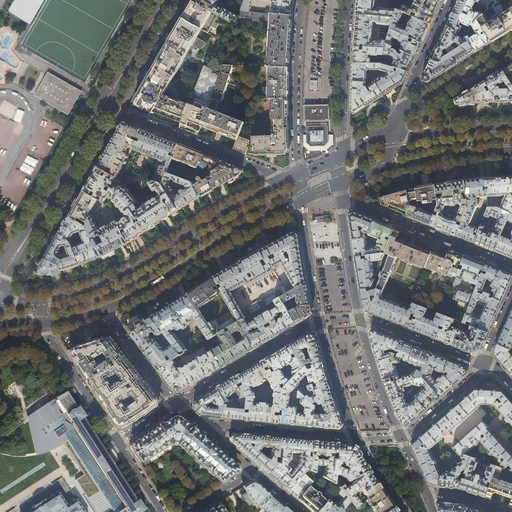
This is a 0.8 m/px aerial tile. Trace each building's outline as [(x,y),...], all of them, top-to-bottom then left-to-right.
[(193,0),(193,1),(217,15),(235,25),(238,18),(239,15),(225,7),(224,8),(223,8),(222,8),(222,9),(216,5),(219,1),(219,0),(193,0)] [(243,0),(240,11),(250,12),(251,0),(263,0),(274,1),(273,8),(272,8),(271,9),(271,14),(292,16),(293,5),(293,0),(243,0)] [(357,0),(356,14),(394,19),(396,10),(391,10),(391,9),(379,8),(379,9),(378,10),(374,9),(375,0),(357,0)] [(415,14),(416,15),(417,14),(418,15),(416,18),(430,25),(434,16),(440,2),(435,0),(415,0),(416,0),(412,9),(410,9),(408,8),(404,6),(403,6),(401,11),(404,13),(412,16),(413,15),(412,14),(413,12),(415,13),(415,14)] [(473,10),(472,9),(476,2),(471,0),(457,0),(449,19),(446,26),(453,30),(454,30),(454,31),(458,33),(459,33),(461,29),(461,28),(462,27),(461,27),(461,26),(460,25),(461,23),(462,24),(467,26),(468,27),(469,26),(470,26),(471,25),(472,26),(477,20),(482,15),(482,14),(477,12),(476,12),(475,12),(473,12),(474,11),(473,10)] [(208,32),(217,15),(193,1),(188,8),(183,18),(185,19),(201,29),(208,32)] [(397,9),(396,10),(394,19),(392,26),(391,29),(408,37),(410,35),(414,37),(413,39),(422,43),(425,35),(430,25),(416,18),(413,17),(411,20),(410,20),(405,29),(399,26),(398,23),(404,13),(401,11),(397,9)] [(488,24),(482,15),(477,20),(491,42),(498,38),(511,28),(511,12),(510,10),(488,24)] [(271,14),(250,12),(240,11),(239,15),(238,18),(272,22),(268,67),(288,68),(288,59),(290,36),(290,33),(292,16),(271,14)] [(392,26),(394,19),(356,14),(354,31),(353,47),(385,49),(387,44),(387,41),(376,40),(374,42),(371,41),(373,22),(376,22),(378,25),(392,26)] [(197,37),(201,29),(185,19),(177,32),(150,80),(139,97),(134,106),(143,109),(153,113),(154,111),(161,114),(172,119),(182,122),(189,104),(164,94),(192,45),(200,49),(203,46),(204,44),(205,42),(197,37)] [(491,42),(477,20),(472,26),(477,33),(476,36),(475,36),(472,37),(472,38),(470,39),(468,36),(466,38),(475,52),(484,47),(491,42)] [(446,26),(443,32),(434,53),(427,66),(422,78),(427,82),(448,69),(475,52),(466,38),(464,39),(458,36),(458,37),(457,35),(458,33),(454,31),(454,30),(453,30),(446,26)] [(391,29),(389,36),(387,41),(387,44),(391,46),(392,43),(391,43),(393,39),(399,42),(399,43),(402,44),(401,45),(401,46),(402,47),(401,50),(402,51),(415,57),(418,52),(422,43),(413,39),(412,42),(411,42),(409,41),(410,38),(408,37),(391,29)] [(393,47),(391,46),(387,44),(385,49),(383,55),(383,56),(389,56),(394,58),(394,59),(394,60),(394,61),(393,65),(393,66),(393,67),(409,72),(412,64),(415,57),(402,51),(402,52),(403,52),(401,55),(399,54),(397,50),(395,49),(393,50),(393,49),(393,47)] [(383,55),(385,49),(353,47),(353,56),(352,63),(371,63),(371,59),(370,59),(370,55),(378,56),(378,55),(383,55)] [(380,64),(371,63),(352,63),(352,72),(351,82),(367,82),(367,72),(368,71),(369,70),(379,70),(380,64)] [(381,64),(380,64),(379,70),(387,73),(388,74),(385,76),(384,75),(379,79),(380,79),(375,82),(383,95),(386,93),(404,82),(405,80),(409,72),(393,67),(385,65),(381,64)] [(511,64),(503,71),(511,84),(511,83),(511,64)] [(204,65),(189,104),(182,122),(179,128),(188,131),(198,135),(201,125),(204,117),(200,116),(201,114),(205,115),(213,96),(212,96),(219,74),(204,65)] [(222,65),(219,74),(212,96),(213,96),(205,115),(204,117),(201,125),(218,132),(237,140),(240,132),(244,122),(215,111),(218,101),(221,102),(233,65),(222,65)] [(268,67),(258,67),(249,66),(239,66),(239,70),(269,72),(269,99),(272,99),(287,99),(288,85),(288,68),(268,67)] [(496,73),(484,81),(487,86),(490,90),(494,98),(494,102),(504,101),(511,100),(511,85),(511,84),(503,71),(502,70),(496,73)] [(61,111),(68,115),(82,91),(75,87),(58,77),(48,72),(34,96),(44,101),(61,111)] [(485,88),(487,86),(484,81),(469,91),(456,99),(455,100),(457,104),(458,105),(474,103),(494,102),(494,98),(490,90),(487,92),(485,88)] [(367,87),(367,82),(351,82),(351,102),(350,113),(353,115),(368,105),(383,95),(375,82),(372,84),(371,82),(368,84),(369,86),(371,91),(370,92),(367,87)] [(272,120),(287,120),(287,110),(288,99),(287,99),(272,99),(272,120)] [(4,112),(11,117),(17,108),(10,103),(4,112)] [(304,116),(304,121),(305,121),(306,121),(306,124),(306,126),(306,135),(307,142),(311,146),(317,146),(324,146),(328,142),(328,135),(328,126),(328,123),(328,121),(329,121),(329,105),(327,105),(323,105),(320,105),(312,105),(307,105),(304,105),(304,116)] [(287,120),(272,120),(273,136),(252,137),(253,146),(249,146),(250,155),(262,154),(262,153),(288,152),(287,137),(287,128),(287,120)] [(133,148),(141,129),(123,122),(112,141),(97,167),(116,177),(116,178),(123,163),(125,164),(126,161),(125,161),(127,157),(128,155),(128,154),(128,153),(127,152),(130,147),(133,148)] [(159,136),(141,129),(133,148),(132,150),(164,162),(163,165),(160,166),(154,181),(163,184),(167,173),(172,159),(178,144),(159,136)] [(252,137),(240,132),(237,140),(234,149),(240,152),(246,154),(252,137)] [(307,142),(306,135),(304,135),(304,145),(308,149),(327,149),(331,145),(330,135),(328,135),(328,142),(324,146),(317,146),(311,146),(307,142)] [(186,147),(178,144),(172,159),(197,169),(197,168),(203,153),(186,147)] [(230,180),(238,175),(238,174),(240,173),(241,173),(241,171),(241,170),(241,169),(240,168),(238,167),(218,159),(203,153),(197,168),(202,169),(206,167),(205,164),(205,163),(210,165),(213,166),(212,169),(213,170),(212,171),(212,172),(212,173),(213,173),(213,175),(211,176),(207,178),(208,179),(213,188),(213,189),(230,180)] [(116,193),(120,187),(116,185),(115,185),(114,185),(113,185),(114,184),(113,183),(113,182),(112,181),(113,181),(114,180),(116,177),(97,167),(90,179),(83,190),(98,199),(102,201),(103,201),(104,202),(106,199),(104,198),(105,197),(106,196),(107,194),(110,196),(109,197),(109,198),(110,198),(113,200),(118,195),(116,193)] [(194,186),(192,182),(167,173),(163,184),(162,185),(178,209),(189,203),(200,197),(199,196),(194,186)] [(490,177),(485,178),(487,197),(502,196),(504,197),(503,200),(499,208),(504,210),(508,212),(510,213),(511,214),(511,212),(511,175),(511,176),(503,177),(490,177)] [(198,184),(194,186),(199,196),(206,192),(213,188),(208,179),(204,181),(203,180),(202,179),(201,178),(200,178),(199,178),(198,179),(198,180),(198,181),(199,183),(198,183),(198,184)] [(474,179),(465,180),(466,193),(467,199),(468,208),(462,223),(460,226),(457,236),(463,239),(474,243),(480,228),(470,225),(477,207),(478,207),(478,206),(477,200),(478,200),(479,199),(480,198),(487,197),(485,178),(474,179)] [(162,185),(163,184),(154,181),(152,180),(148,182),(148,183),(148,184),(152,190),(153,191),(154,191),(156,190),(159,194),(158,196),(156,197),(155,197),(153,197),(152,199),(152,200),(148,202),(147,202),(146,202),(144,203),(143,204),(143,206),(138,209),(135,204),(137,203),(137,202),(137,201),(130,192),(130,191),(130,190),(129,189),(128,188),(127,188),(125,188),(121,185),(120,187),(116,193),(118,195),(120,196),(122,197),(123,199),(125,200),(126,202),(137,219),(138,219),(138,218),(139,218),(141,221),(139,222),(145,231),(162,220),(178,209),(162,185)] [(438,199),(438,200),(438,204),(435,212),(430,226),(444,232),(457,236),(460,226),(457,225),(458,221),(462,223),(468,208),(467,199),(465,200),(463,194),(466,193),(465,180),(453,182),(453,181),(448,182),(445,183),(435,185),(437,194),(443,194),(443,197),(443,196),(442,196),(442,197),(442,198),(438,199)] [(425,186),(416,188),(417,200),(418,201),(421,201),(422,201),(422,202),(423,202),(424,202),(424,204),(433,203),(432,200),(438,200),(438,199),(437,194),(435,185),(435,184),(425,186)] [(411,189),(407,190),(409,201),(412,201),(412,200),(415,200),(416,200),(416,201),(417,200),(416,188),(411,189)] [(89,214),(98,199),(83,190),(76,203),(69,216),(77,220),(78,218),(86,222),(92,216),(89,214)] [(409,204),(409,201),(407,190),(395,194),(380,198),(382,205),(394,210),(406,214),(410,206),(409,204)] [(118,195),(113,200),(113,201),(116,204),(116,205),(117,206),(119,207),(120,207),(123,212),(124,213),(126,212),(127,213),(127,214),(127,216),(125,216),(124,217),(123,218),(122,219),(122,220),(122,221),(118,223),(128,242),(128,243),(137,236),(145,231),(139,222),(139,221),(138,222),(139,222),(137,224),(136,222),(136,221),(136,220),(137,219),(126,202),(125,200),(123,199),(122,197),(120,196),(118,195)] [(417,207),(409,204),(410,206),(406,214),(405,216),(409,218),(413,219),(417,209),(417,207)] [(503,212),(504,210),(499,208),(498,207),(488,207),(485,216),(489,218),(490,216),(498,219),(494,230),(496,233),(495,235),(493,234),(493,233),(484,230),(486,226),(482,224),(480,228),(474,243),(483,247),(495,251),(501,235),(502,233),(506,223),(507,221),(510,213),(508,212),(507,215),(504,213),(503,212)] [(419,210),(417,209),(413,219),(420,222),(430,226),(435,212),(432,210),(430,213),(419,209),(419,210)] [(369,234),(374,220),(366,217),(353,212),(348,216),(349,218),(350,228),(352,240),(365,238),(366,238),(365,233),(369,234)] [(511,213),(511,214),(510,213),(507,221),(511,223),(511,237),(511,239),(501,235),(495,251),(499,253),(511,258),(511,213)] [(84,224),(77,220),(69,216),(65,223),(59,233),(66,238),(68,239),(69,240),(72,237),(74,234),(80,231),(85,242),(73,247),(80,265),(89,262),(99,257),(86,227),(85,226),(85,225),(84,225),(84,224)] [(94,217),(92,216),(86,222),(84,224),(84,225),(85,225),(85,226),(86,227),(99,257),(113,250),(128,242),(118,223),(117,220),(99,230),(94,217)] [(385,224),(374,220),(369,234),(368,235),(371,236),(369,240),(374,244),(376,238),(378,239),(378,238),(379,238),(379,239),(378,239),(377,243),(378,243),(376,247),(377,247),(383,253),(385,254),(385,253),(394,230),(395,228),(385,224)] [(394,230),(385,253),(389,255),(388,257),(389,258),(377,288),(384,291),(397,257),(426,268),(432,252),(416,246),(397,239),(399,232),(394,230)] [(272,255),(274,259),(278,266),(282,263),(294,286),(296,288),(299,286),(299,283),(301,282),(302,285),(306,282),(304,273),(301,250),(299,235),(299,234),(298,233),(296,232),(295,232),(294,232),(292,232),(277,240),(268,246),(267,246),(272,255)] [(66,238),(59,233),(52,246),(45,258),(60,267),(61,271),(71,268),(80,265),(73,247),(71,242),(70,240),(69,240),(68,239),(66,238)] [(365,238),(352,240),(353,247),(354,257),(362,256),(366,255),(383,253),(377,247),(367,248),(365,238)] [(245,257),(240,260),(241,260),(236,263),(248,283),(249,285),(275,271),(274,269),(278,267),(278,266),(274,259),(272,260),(270,256),(272,255),(267,246),(263,249),(262,248),(245,257)] [(462,263),(465,256),(452,251),(452,250),(451,252),(449,251),(447,250),(445,254),(444,253),(443,257),(432,252),(426,268),(425,268),(432,271),(433,270),(452,277),(452,276),(456,277),(460,267),(462,263)] [(382,260),(385,254),(383,253),(366,255),(367,258),(362,259),(362,256),(354,257),(357,274),(359,289),(367,288),(367,289),(371,288),(375,279),(373,278),(373,277),(373,276),(374,276),(372,262),(382,260)] [(463,268),(460,267),(456,277),(454,284),(459,286),(462,279),(465,272),(471,274),(472,274),(475,276),(472,283),(477,285),(486,264),(474,259),(465,256),(462,263),(465,264),(463,268)] [(55,272),(61,271),(60,267),(45,258),(40,265),(39,268),(38,269),(38,270),(37,271),(38,274),(49,273),(55,272)] [(222,271),(212,277),(217,285),(219,284),(220,286),(222,285),(223,287),(219,289),(222,293),(236,317),(234,318),(233,317),(220,325),(217,319),(211,323),(218,334),(239,322),(245,318),(247,317),(232,291),(248,283),(236,263),(222,271)] [(496,268),(486,264),(477,285),(475,290),(482,293),(486,281),(489,282),(487,287),(486,287),(485,291),(487,292),(490,285),(492,285),(494,280),(495,280),(500,269),(496,268)] [(490,285),(487,292),(486,295),(488,296),(491,289),(494,290),(493,292),(495,293),(493,298),(502,301),(511,278),(511,275),(511,274),(502,270),(500,269),(495,280),(494,280),(492,285),(490,285)] [(217,285),(212,277),(207,280),(192,290),(188,293),(198,309),(222,293),(219,289),(216,290),(214,287),(217,285)] [(302,285),(299,286),(296,288),(287,293),(281,297),(296,324),(301,321),(309,316),(310,315),(311,314),(311,313),(312,312),(309,297),(306,282),(302,285)] [(287,293),(296,288),(294,286),(286,291),(283,286),(279,288),(279,289),(275,292),(275,293),(264,299),(263,298),(258,301),(257,301),(252,304),(252,305),(249,307),(252,314),(262,308),(274,301),(281,297),(287,293)] [(459,300),(470,304),(474,294),(469,292),(462,290),(462,289),(457,287),(453,298),(458,300),(459,300)] [(368,291),(367,289),(367,288),(359,289),(362,299),(364,308),(367,312),(389,320),(410,328),(419,305),(412,302),(410,307),(408,308),(382,298),(382,296),(384,291),(377,288),(376,290),(375,290),(368,291)] [(482,293),(475,290),(474,294),(470,304),(469,305),(475,308),(478,301),(479,301),(480,301),(488,304),(484,312),(495,316),(498,311),(502,301),(493,298),(488,296),(486,295),(482,293)] [(198,309),(188,293),(181,298),(170,305),(159,312),(158,312),(151,316),(163,332),(173,344),(179,352),(187,350),(175,333),(173,333),(172,331),(176,329),(177,330),(178,330),(179,330),(182,328),(182,329),(184,329),(187,327),(187,325),(190,323),(190,322),(190,320),(194,317),(196,320),(209,339),(218,334),(211,323),(209,324),(198,309)] [(268,323),(270,322),(272,325),(270,326),(275,336),(285,331),(296,324),(281,297),(274,301),(277,307),(271,311),(270,309),(262,314),(268,323)] [(428,308),(419,305),(410,328),(426,335),(437,339),(446,316),(442,314),(437,312),(434,320),(424,317),(428,308)] [(475,308),(469,305),(463,322),(465,323),(466,324),(468,324),(471,325),(488,332),(492,324),(495,316),(484,312),(481,320),(473,317),(473,316),(473,315),(472,315),(475,308)] [(510,350),(511,346),(511,314),(510,313),(505,326),(497,344),(510,350)] [(249,324),(245,318),(239,322),(242,328),(248,337),(254,349),(267,341),(275,336),(270,326),(267,328),(265,325),(268,323),(262,314),(255,318),(256,319),(249,324)] [(159,335),(163,332),(151,316),(139,322),(128,327),(128,331),(142,349),(159,371),(174,359),(180,354),(179,352),(173,344),(165,350),(164,349),(163,349),(163,348),(163,347),(162,347),(155,338),(154,338),(152,339),(150,336),(151,334),(151,333),(154,332),(156,335),(159,335)] [(455,319),(446,316),(437,339),(446,343),(454,346),(456,339),(458,340),(459,336),(461,337),(463,331),(453,327),(452,328),(451,331),(449,330),(449,328),(449,327),(450,327),(451,327),(452,324),(451,324),(452,323),(453,323),(455,319)] [(233,334),(242,328),(239,322),(218,334),(220,338),(221,338),(224,343),(212,350),(216,358),(219,357),(220,359),(218,361),(222,368),(238,358),(254,349),(248,337),(238,343),(237,341),(238,341),(237,339),(236,340),(233,334)] [(484,341),(488,332),(471,325),(469,329),(469,330),(470,330),(472,331),(471,335),(472,336),(469,337),(469,336),(469,335),(467,334),(467,333),(466,333),(463,331),(461,337),(459,336),(458,340),(456,339),(454,346),(463,349),(472,353),(481,349),(484,341)] [(397,350),(400,341),(388,336),(375,331),(370,335),(374,348),(377,362),(394,356),(397,350)] [(310,333),(301,339),(290,345),(295,354),(297,357),(303,368),(306,367),(305,365),(308,364),(311,363),(312,366),(323,362),(319,347),(317,336),(316,335),(315,335),(314,334),(312,333),(311,333),(310,333)] [(76,346),(73,347),(70,348),(68,351),(69,353),(86,379),(112,419),(117,427),(123,429),(140,418),(158,406),(159,400),(153,392),(138,371),(122,351),(111,336),(104,336),(89,341),(76,346)] [(408,344),(400,341),(397,350),(399,351),(398,353),(396,357),(400,362),(402,357),(404,358),(404,359),(405,360),(409,362),(410,361),(415,347),(408,344)] [(511,354),(510,352),(510,350),(497,344),(495,347),(494,349),(495,356),(504,366),(511,373),(511,371),(511,354)] [(292,356),(295,354),(290,345),(278,352),(266,359),(269,366),(270,368),(273,367),(275,371),(273,372),(280,385),(283,383),(285,386),(289,382),(290,381),(288,378),(288,377),(287,377),(286,377),(281,369),(284,367),(285,366),(291,362),(295,369),(293,370),(293,371),(293,372),(293,373),(293,374),(294,377),(303,368),(297,357),(293,359),(292,356)] [(424,350),(415,347),(410,361),(412,362),(413,362),(414,362),(414,363),(417,364),(419,365),(421,365),(422,366),(421,369),(419,370),(418,369),(417,369),(415,371),(415,370),(414,370),(411,373),(412,374),(416,378),(422,377),(432,353),(424,350)] [(177,362),(174,359),(159,371),(167,382),(174,391),(180,392),(201,380),(222,368),(218,361),(216,362),(214,359),(216,358),(212,350),(203,355),(202,355),(197,357),(197,358),(184,366),(183,366),(179,368),(180,368),(179,368),(176,364),(177,363),(177,362)] [(440,357),(432,353),(422,377),(431,375),(434,368),(434,366),(436,366),(437,367),(436,369),(436,370),(439,371),(440,372),(439,374),(443,374),(449,360),(440,357)] [(396,357),(394,356),(377,362),(380,369),(383,380),(398,375),(398,372),(399,371),(397,363),(400,362),(396,357)] [(266,368),(269,366),(266,359),(251,368),(236,376),(240,383),(243,382),(244,384),(242,386),(248,396),(255,395),(255,392),(254,392),(253,392),(251,388),(251,386),(252,386),(253,387),(254,387),(257,385),(257,386),(263,383),(262,382),(265,380),(265,378),(266,377),(268,378),(271,384),(271,385),(271,386),(272,388),(273,388),(274,388),(275,392),(282,393),(282,389),(280,385),(273,372),(271,368),(267,371),(266,368)] [(467,373),(466,367),(457,363),(449,360),(443,374),(453,385),(458,381),(467,373)] [(325,369),(323,362),(312,366),(312,369),(308,370),(306,367),(303,368),(294,377),(290,381),(289,382),(295,388),(298,387),(298,386),(298,385),(304,378),(304,377),(306,376),(308,377),(310,383),(311,383),(306,385),(307,387),(328,380),(325,369)] [(414,384),(416,378),(412,374),(408,375),(407,375),(403,376),(403,377),(401,378),(400,374),(398,375),(383,380),(387,388),(391,401),(404,395),(405,394),(404,394),(404,393),(403,392),(405,391),(404,387),(406,386),(407,387),(414,384)] [(443,374),(439,374),(441,376),(440,377),(437,379),(437,381),(439,382),(438,383),(437,383),(437,382),(431,375),(422,377),(440,397),(445,392),(453,385),(443,374)] [(240,383),(236,376),(228,381),(218,387),(226,401),(229,401),(227,397),(231,395),(232,393),(236,391),(238,395),(239,395),(240,398),(247,397),(248,396),(242,386),(239,388),(237,385),(240,383)] [(440,397),(422,377),(416,378),(414,384),(421,386),(422,385),(424,385),(426,387),(425,388),(423,388),(421,390),(419,392),(420,392),(418,394),(418,393),(416,395),(416,396),(415,396),(426,409),(431,404),(440,397)] [(320,405),(322,404),(335,399),(331,388),(328,380),(307,387),(298,390),(298,391),(300,392),(306,397),(313,404),(319,402),(320,405)] [(295,388),(289,382),(285,386),(282,389),(282,393),(281,410),(283,410),(283,415),(280,415),(280,423),(287,424),(296,425),(297,413),(298,405),(294,404),(294,407),(290,406),(291,400),(291,399),(292,398),(292,397),(291,396),(291,395),(291,394),(291,392),(295,388)] [(194,403),(193,406),(194,408),(194,409),(202,415),(213,417),(224,418),(226,401),(218,387),(207,394),(195,401),(194,402),(194,403)] [(482,404),(494,404),(505,394),(503,391),(497,391),(475,389),(468,395),(454,408),(464,419),(482,404)] [(77,406),(67,391),(57,396),(50,400),(28,415),(37,455),(46,452),(63,442),(83,474),(75,480),(80,487),(81,487),(82,487),(83,487),(83,488),(87,493),(84,494),(95,511),(140,511),(145,509),(139,498),(137,500),(107,453),(83,417),(85,416),(79,406),(77,407),(74,409),(73,408),(77,406)] [(281,410),(282,393),(275,392),(275,393),(274,393),(273,396),(274,396),(274,404),(272,406),(271,406),(271,405),(270,404),(267,404),(267,403),(261,402),(261,403),(258,403),(257,403),(257,405),(255,405),(254,402),(255,398),(256,397),(255,395),(248,396),(247,397),(246,409),(250,409),(250,412),(246,412),(245,420),(262,421),(280,423),(280,415),(276,415),(276,412),(280,412),(281,410)] [(300,392),(299,396),(299,399),(301,399),(302,401),(301,402),(301,405),(305,409),(305,415),(302,415),(301,414),(297,413),(296,425),(306,426),(314,426),(315,415),(312,415),(313,411),(314,411),(314,409),(315,409),(316,406),(313,404),(306,397),(300,392)] [(412,392),(407,394),(406,395),(406,397),(410,395),(411,394),(412,395),(411,396),(414,398),(415,399),(409,404),(409,405),(407,405),(407,403),(404,395),(391,401),(395,410),(401,424),(407,425),(426,409),(415,396),(412,392)] [(511,401),(505,394),(494,404),(506,418),(505,419),(505,420),(507,422),(509,422),(511,424),(511,401)] [(245,420),(246,412),(246,409),(247,397),(240,398),(239,408),(233,407),(233,400),(231,400),(229,401),(226,401),(224,418),(235,419),(245,420)] [(338,409),(335,399),(322,404),(325,411),(327,412),(326,413),(326,414),(315,413),(315,415),(314,426),(330,428),(340,429),(344,424),(340,414),(338,409)] [(429,449),(464,419),(454,408),(442,418),(426,432),(419,438),(429,449)] [(187,434),(189,435),(190,433),(189,432),(193,427),(186,421),(184,419),(182,418),(181,417),(180,417),(171,416),(169,417),(168,417),(162,421),(150,429),(136,438),(131,441),(130,447),(132,451),(141,464),(143,467),(173,448),(174,448),(175,448),(176,447),(176,446),(176,445),(177,445),(178,444),(183,438),(184,438),(184,437),(181,435),(181,434),(181,433),(181,432),(182,430),(187,434)] [(479,442),(480,441),(491,431),(490,431),(488,428),(489,427),(483,420),(452,446),(462,457),(465,454),(474,445),(475,445),(476,445),(478,443),(478,442),(479,442)] [(190,433),(189,435),(189,436),(190,436),(188,439),(185,438),(184,437),(184,438),(183,438),(178,444),(194,459),(194,460),(194,461),(202,468),(203,468),(204,468),(205,469),(205,468),(221,482),(230,477),(237,472),(237,466),(230,460),(204,438),(193,427),(189,432),(190,433)] [(491,431),(480,441),(489,451),(489,452),(488,453),(490,455),(491,455),(492,455),(500,464),(511,454),(491,431)] [(278,438),(257,436),(232,434),(231,434),(229,438),(229,439),(230,440),(251,458),(268,473),(276,463),(274,462),(273,461),(274,457),(277,457),(277,449),(278,438)] [(296,440),(278,438),(277,449),(280,449),(279,457),(287,460),(289,458),(290,451),(292,451),(293,453),(296,453),(297,452),(299,452),(298,456),(299,456),(298,463),(297,465),(303,468),(305,464),(308,464),(309,457),(306,456),(306,452),(309,452),(311,441),(296,440)] [(433,458),(429,449),(419,438),(412,444),(411,446),(419,462),(419,463),(428,483),(433,484),(438,486),(442,474),(440,473),(435,463),(436,463),(436,462),(435,459),(434,458),(433,458)] [(331,459),(332,453),(333,443),(323,442),(311,441),(309,452),(309,457),(308,464),(307,469),(309,470),(315,473),(316,464),(325,465),(324,472),(321,476),(329,481),(331,459)] [(345,444),(333,443),(332,453),(335,453),(335,458),(334,458),(334,459),(333,459),(331,459),(329,481),(334,484),(335,476),(336,474),(338,473),(341,468),(338,466),(336,465),(337,463),(339,463),(339,461),(341,461),(344,463),(348,455),(356,450),(355,448),(352,447),(350,445),(345,444)] [(359,457),(356,450),(348,455),(344,463),(343,464),(344,465),(346,466),(348,469),(347,471),(341,468),(338,473),(344,477),(346,481),(348,480),(353,477),(356,475),(355,473),(358,471),(359,473),(366,469),(363,463),(359,457)] [(471,456),(465,454),(462,457),(461,457),(462,460),(460,462),(459,462),(458,462),(458,463),(458,464),(449,471),(448,471),(447,471),(446,471),(445,471),(442,474),(438,486),(449,487),(459,488),(463,478),(459,477),(459,475),(462,473),(460,471),(461,470),(463,472),(465,473),(471,456)] [(511,455),(511,454),(500,464),(499,466),(503,468),(511,470),(511,455)] [(471,456),(465,473),(467,474),(465,479),(463,478),(459,488),(468,490),(471,492),(486,497),(497,466),(491,463),(490,466),(489,465),(487,466),(485,474),(485,475),(486,476),(486,477),(484,477),(482,478),(481,476),(480,476),(478,475),(475,475),(474,475),(474,474),(473,473),(472,473),(473,471),(475,471),(478,463),(477,461),(476,461),(477,458),(471,456)] [(287,460),(279,457),(279,463),(278,464),(276,462),(276,463),(268,473),(277,481),(287,490),(293,482),(291,479),(294,476),(295,476),(297,478),(304,468),(303,468),(297,465),(290,473),(287,470),(289,468),(285,465),(285,464),(285,463),(287,460)] [(449,467),(458,460),(455,458),(447,465),(449,467)] [(499,466),(497,466),(486,497),(491,499),(492,493),(496,491),(501,493),(511,497),(510,505),(511,506),(511,483),(501,479),(501,481),(499,480),(503,468),(499,466)] [(307,469),(304,468),(297,478),(293,482),(287,490),(292,494),(297,498),(307,485),(311,481),(304,475),(309,470),(307,469)] [(349,482),(348,480),(346,481),(337,486),(349,502),(353,507),(364,499),(379,488),(372,478),(368,472),(366,469),(359,473),(356,475),(353,477),(355,480),(353,481),(353,480),(349,482)] [(249,482),(242,487),(234,492),(238,497),(238,501),(239,503),(241,506),(244,507),(247,511),(256,507),(258,506),(264,502),(270,495),(261,487),(256,483),(255,482),(254,481),(252,481),(251,481),(249,482)] [(315,492),(307,485),(297,498),(306,507),(312,511),(315,511),(325,501),(318,495),(319,493),(316,491),(315,492)] [(340,511),(349,502),(337,486),(332,492),(340,500),(335,504),(332,502),(331,503),(330,503),(326,499),(325,501),(315,511),(340,511)] [(384,495),(379,488),(364,499),(372,511),(383,511),(392,506),(387,498),(384,495)] [(84,511),(76,498),(67,505),(64,501),(65,500),(62,495),(61,496),(58,492),(44,500),(34,506),(34,507),(26,511),(84,511)] [(264,502),(258,506),(261,510),(262,511),(278,511),(279,511),(284,507),(277,501),(270,495),(264,502)] [(437,502),(437,503),(440,511),(462,511),(465,505),(459,503),(456,503),(438,501),(438,502),(437,502)] [(210,507),(213,511),(225,511),(219,502),(214,505),(210,507)]
